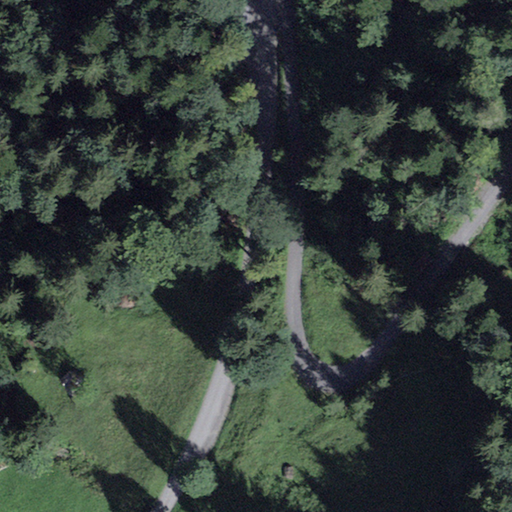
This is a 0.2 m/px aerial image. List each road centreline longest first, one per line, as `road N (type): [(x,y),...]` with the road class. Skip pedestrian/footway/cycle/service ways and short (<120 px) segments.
road 1 (track): [(277,0),(287,37),(291,317),(309,373),(342,380),(357,372),(511,165)]
road 2 (unclassified): [(268,0),(263,157),(228,359),(206,423),(157,511)]
